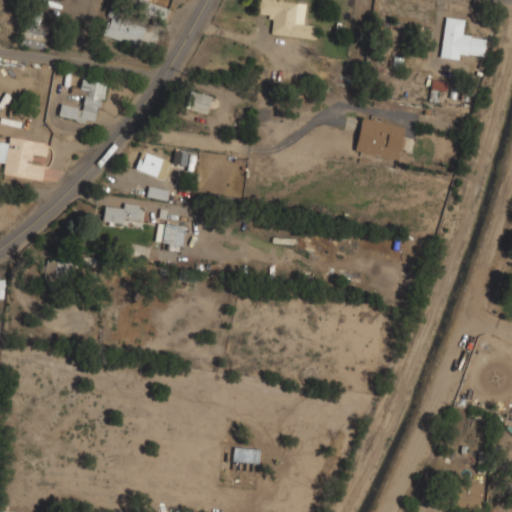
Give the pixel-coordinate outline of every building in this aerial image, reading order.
[(164,19),(166,6),(138,0),(135,14),(164,19)] [(270,34),(311,38),(312,25),(303,24),(305,3),(271,0),(256,0),(256,15),(272,16),(270,34)] [(46,25),(37,24),(38,12),(22,11),(18,44),(44,47),(46,25)] [(143,30),(109,13),(101,30),(135,46),(143,30)] [(439,57),(457,59),(458,53),(483,56),(485,38),(462,35),(464,19),(444,16),(439,57)] [(103,82),(81,78),(79,88),(74,87),(73,94),(83,96),(81,108),(60,104),(58,116),(96,123),(103,82)] [(189,110),(206,114),(210,96),(193,92),(189,110)] [(403,127),(361,118),(354,150),(396,160),(403,127)] [(2,174),(40,180),(43,165),(30,163),(31,154),(44,156),(46,142),(8,136),(7,143),(0,141),(0,162),(3,163),(2,174)] [(185,164),(186,152),(173,151),(172,163),(185,164)] [(134,170),(164,178),(169,160),(139,152),(134,170)] [(103,206),(101,222),(122,224),(123,218),(139,220),(140,205),(123,203),(122,208),(103,206)] [(181,251),(183,225),(156,223),(155,241),(166,242),(166,250),(181,251)] [(46,259),(72,264),(69,279),(54,276),(53,281),(43,279),(46,259)] [(449,506),(478,511),(482,484),(454,480),(449,506)]
